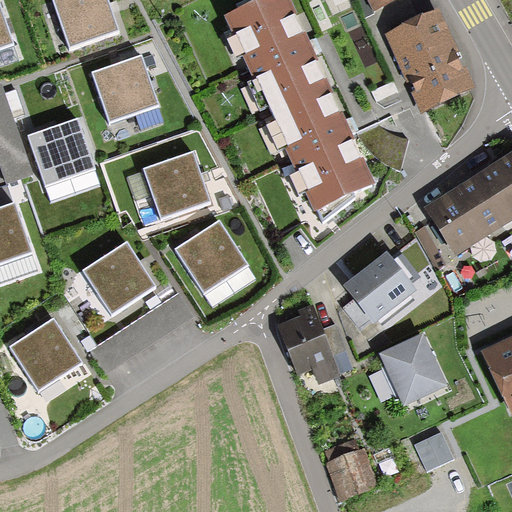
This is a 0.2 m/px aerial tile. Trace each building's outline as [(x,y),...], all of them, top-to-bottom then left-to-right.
[(105,0),(59,0),(50,3),(67,52),(117,34),(105,0)] [(289,0),(255,0),(224,14),(313,211),(318,209),(324,220),(357,196),(355,191),(374,181),(344,117),(307,37),(289,0)] [(335,0),(339,9),(358,1),(358,0),(335,0)] [(369,0),(374,9),(393,0),(369,0)] [(438,10),(385,33),(421,112),(473,89),(438,10)] [(0,17),(0,51),(10,48),(0,17)] [(140,63),(90,80),(107,128),(157,111),(140,63)] [(75,122),(25,139),(42,188),(92,170),(75,122)] [(190,154),(136,172),(151,221),(206,204),(190,154)] [(511,154),(426,208),(456,255),(511,220),(511,154)] [(12,203),(0,206),(0,264),(28,255),(12,203)] [(216,221),(174,247),(203,292),(244,266),(216,221)] [(426,226),(415,232),(436,270),(446,264),(426,226)] [(121,242),(79,271),(115,323),(157,295),(121,242)] [(389,251),(345,285),(355,298),(343,307),(361,330),(373,321),(375,323),(418,290),(413,283),(421,276),(403,253),(395,259),(389,251)] [(86,353),(101,377),(195,321),(178,292),(86,353)] [(297,375),(313,370),(319,385),(344,376),(341,373),(352,369),(337,326),(322,331),(314,307),(300,312),(302,316),(279,324),(297,375)] [(51,314),(2,344),(38,403),(87,372),(51,314)] [(423,333),(381,354),(405,407),(449,388),(423,333)] [(511,336),(482,350),(511,413),(511,336)] [(443,433),(415,444),(428,473),(455,461),(443,433)] [(331,462),(325,464),(340,502),(379,487),(364,448),(360,450),(356,440),(326,451),(331,462)]
